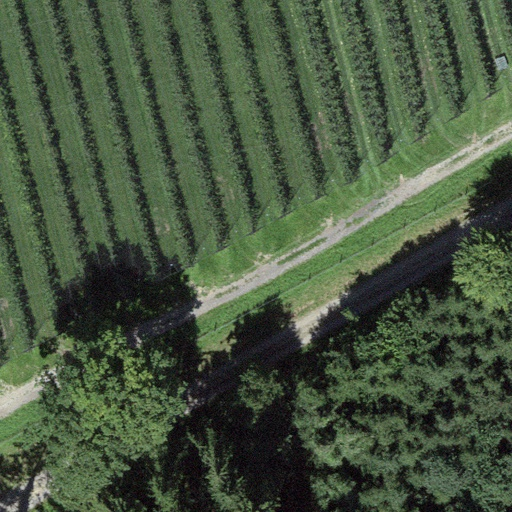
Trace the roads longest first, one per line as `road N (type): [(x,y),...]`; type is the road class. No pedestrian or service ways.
road 1 (track): [(0,511),(20,488),(511,212)]
road 2 (track): [(0,411),(511,128)]
